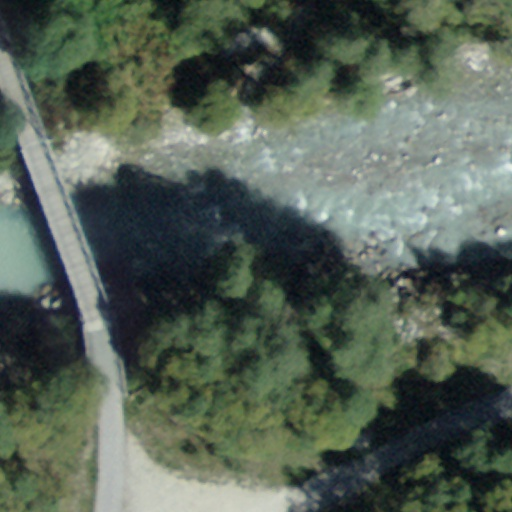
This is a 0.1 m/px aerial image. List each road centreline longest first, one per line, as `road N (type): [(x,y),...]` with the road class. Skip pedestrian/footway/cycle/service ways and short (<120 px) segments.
road 1 (track): [(111,511),(119,450),(112,386),(0,54)]
road 2 (track): [(511,401),(408,438),(271,511)]
